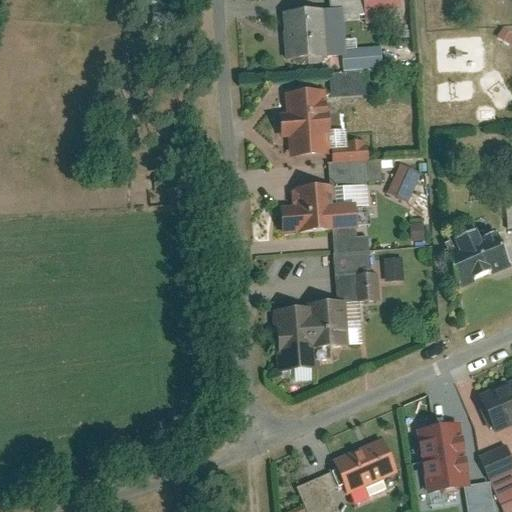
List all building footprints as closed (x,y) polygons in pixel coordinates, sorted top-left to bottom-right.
[(399,0),(334,0),(335,16),(367,13),(368,23),(401,21),(399,0)] [(325,10),(285,13),(289,62),(329,59),(325,10)] [(384,48),(344,51),(345,70),(386,67),(384,48)] [(332,75),(334,98),(371,95),(370,72),(332,75)] [(327,92),(288,95),(289,110),(282,110),(285,139),(291,138),(293,158),(332,155),(327,92)] [(368,162),(367,142),(350,143),(351,152),(334,153),(335,164),(368,162)] [(368,162),(335,164),(337,186),(370,184),(368,162)] [(423,174),(403,165),(390,194),(410,203),(423,174)] [(335,189),(295,192),(296,209),(285,210),(286,235),(336,232),(360,230),(358,206),(337,208),(335,189)] [(336,232),(338,255),(371,253),(370,237),(360,238),(360,230),(336,232)] [(461,248),(448,254),(461,286),(511,265),(511,261),(500,232),(483,240),(479,232),(458,241),(461,248)] [(371,253),(338,255),(339,275),(360,274),(373,273),(371,253)] [(405,258),(387,260),(389,283),(407,282),(405,258)] [(362,301),(380,299),(378,272),(373,273),(360,274),(362,301)] [(349,347),(346,300),(312,303),(313,307),(316,349),(349,347)] [(313,307),(275,310),(279,370),(317,367),(316,349),(313,307)] [(511,383),(482,395),(496,431),(511,424),(511,383)] [(424,465),(462,458),(457,427),(446,429),(446,427),(431,429),(432,432),(418,434),(424,465)] [(383,440),(336,461),(340,470),(345,483),(350,494),(397,473),(383,440)] [(511,447),(511,444),(481,456),(490,478),(511,469),(511,447)] [(467,488),(462,458),(424,465),(428,494),(441,492),(442,495),(457,493),(456,490),(463,489),(467,488)] [(501,507),(511,502),(511,469),(490,478),(501,507)] [(340,470),(299,487),(307,505),(310,511),(337,511),(341,510),(332,489),(345,483),(340,470)] [(493,511),(489,485),(476,487),(480,511),(493,511)] [(480,511),(476,487),(467,488),(463,489),(466,511),(480,511)]
